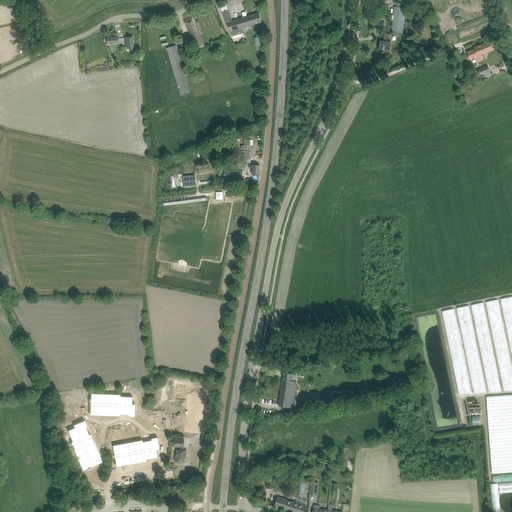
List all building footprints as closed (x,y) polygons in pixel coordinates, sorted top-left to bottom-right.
[(392,31),(403,32),(406,8),(394,7),(394,14),(393,20),(392,31)] [(229,10),(222,12),(226,23),(227,23),(230,31),(231,31),(232,36),(244,32),(243,28),(261,22),(258,13),(232,21),(229,10)] [(185,23),(195,46),(204,43),(198,27),(198,26),(197,26),(196,26),(195,24),(196,23),(193,17),(186,20),(187,22),(185,23)] [(380,41),(379,49),(390,50),(391,35),(386,34),(385,41),(380,41)] [(475,49),(467,52),(469,57),(469,59),(475,57),(477,60),(477,62),(481,60),(481,59),(484,58),(483,58),(484,58),(484,56),(483,56),(482,54),(494,50),(493,46),(491,41),(474,47),(475,49)] [(176,45),(167,48),(168,53),(181,95),(190,92),(186,76),(184,70),(182,64),(179,52),(176,45)] [(484,74),(485,77),(492,75),(488,66),(477,70),(479,76),(484,74)] [(241,146),(241,149),(244,149),(244,155),(250,155),(250,140),(244,140),(244,146),(241,146)] [(253,174),(259,175),(260,165),(250,165),(250,168),(253,169),(253,174)] [(224,170),(224,179),(242,180),(242,171),(224,170)] [(195,175),(183,176),(184,187),(196,186),(195,175)] [(504,317),(483,287),(486,305),(474,325),(477,339),(469,351),(488,363),(489,368),(502,366),(511,371),(511,301),(501,294),(504,317)] [(470,305),(457,308),(460,323),(464,323),(463,319),(468,318),(469,321),(470,321),(473,340),(475,340),(474,337),(475,336),(475,334),(470,305)] [(454,308),(443,311),(446,325),(451,324),(450,318),(453,318),(454,323),(457,322),(454,308)] [(279,406),(284,406),(292,408),(296,382),(292,381),(293,374),(284,372),(279,406)] [(181,386),(180,398),(191,399),(189,432),(203,433),(207,388),(181,386)] [(91,393),(90,415),(120,416),(120,414),(129,414),(129,413),(132,413),(133,397),(121,396),(121,395),(91,393)] [(511,394),(486,397),(492,473),(511,472),(511,394)] [(343,400),(343,395),(307,399),(308,406),(333,404),(333,402),(343,400)] [(83,424),(68,431),(72,442),(71,442),(82,470),(102,462),(90,434),(89,435),(85,427),(84,427),(83,424)] [(176,461),(185,462),(185,455),(186,455),(186,450),(183,450),(183,447),(184,447),(184,439),(175,439),(174,446),(180,447),(179,450),(177,450),(176,461)] [(143,440),(113,446),(117,466),(147,461),(146,459),(158,457),(155,441),(152,441),(152,440),(143,442),(143,440)] [(267,475),(266,488),(273,488),(274,476),(267,475)] [(511,481),(492,483),(492,493),(511,492),(511,481)] [(311,482),(310,494),(316,495),(318,483),(311,482)] [(275,505),(294,511),(304,511),(307,506),(278,496),(275,505)]
